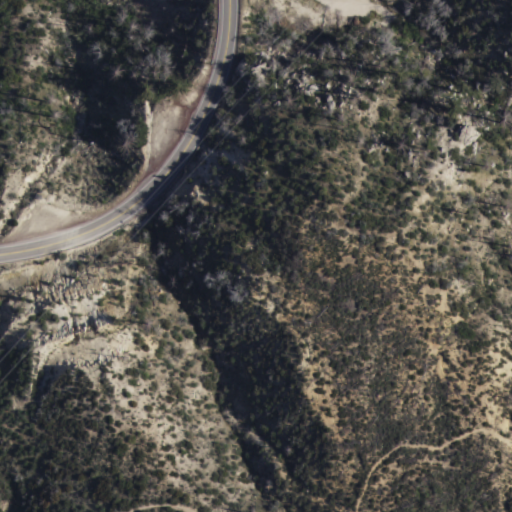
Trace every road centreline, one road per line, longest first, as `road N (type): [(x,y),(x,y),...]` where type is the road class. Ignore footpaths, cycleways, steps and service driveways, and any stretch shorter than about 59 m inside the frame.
road 1 (primary): [(0,255),(81,238),(147,198),(205,112),(225,55),(232,0)]
road 2 (track): [(369,484),(416,465),(511,478)]
